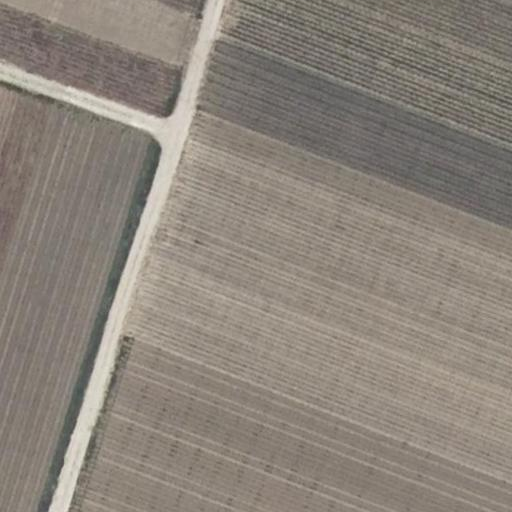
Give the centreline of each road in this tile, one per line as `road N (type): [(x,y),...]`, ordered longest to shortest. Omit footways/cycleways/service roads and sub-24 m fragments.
road 1 (track): [(50,511),(210,0)]
road 2 (track): [(174,129),(0,67)]
